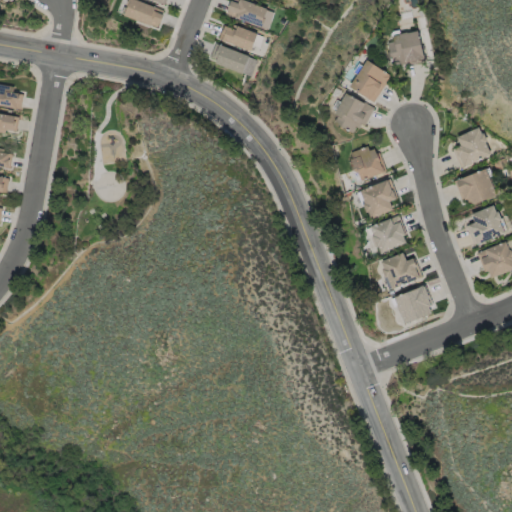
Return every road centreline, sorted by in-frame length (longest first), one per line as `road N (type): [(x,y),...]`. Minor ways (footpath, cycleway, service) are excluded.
road 1 (residential): [(0,46),(173,80),(256,141),(282,176),(414,511)]
road 2 (residential): [(59,58),(14,260),(0,274)]
road 3 (residential): [(416,131),(431,211),(472,322)]
road 4 (residential): [(359,371),(511,307)]
